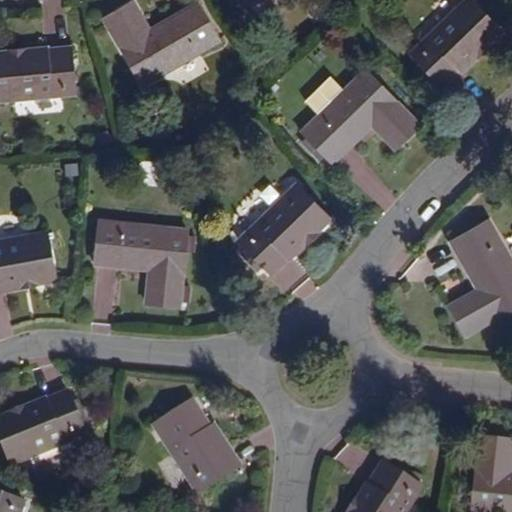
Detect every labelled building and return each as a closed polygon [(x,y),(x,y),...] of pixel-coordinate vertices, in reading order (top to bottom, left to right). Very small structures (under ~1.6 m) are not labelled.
[(501,32),(469,0),(464,0),(409,54),(443,88),(501,32)] [(219,41),(196,2),(149,30),(133,2),(104,19),(143,85),(219,41)] [(0,102),(75,95),(70,47),(0,54),(0,102)] [(344,91),(319,116),(302,133),(307,138),(302,143),(320,160),(325,155),(332,163),(371,124),(395,148),(420,124),(365,70),(344,91)] [(305,101),(319,116),(344,91),(329,77),(305,101)] [(258,272),(263,267),(271,275),(328,218),(295,184),(238,241),(245,248),(239,253),(258,272)] [(179,308),(186,230),(98,221),(94,263),(148,269),(145,304),(179,308)] [(511,308),(511,262),(488,221),(450,243),(477,290),(448,307),(465,336),(511,308)] [(0,288),(55,278),(46,232),(0,240),(0,288)] [(0,340),(16,334),(0,295),(0,340)] [(84,436),(79,422),(84,420),(77,401),(71,403),(67,392),(0,418),(0,441),(10,466),(84,436)] [(204,433),(209,430),(190,401),(152,426),(197,494),(230,472),(204,433)] [(235,469),(209,430),(204,433),(230,472),(235,469)] [(511,445),(511,440),(479,437),(472,511),(511,511),(511,475),(509,475),(511,445)] [(406,511),(421,489),(381,463),(349,511),(406,511)] [(0,511),(18,511),(22,501),(0,494),(0,511)]
